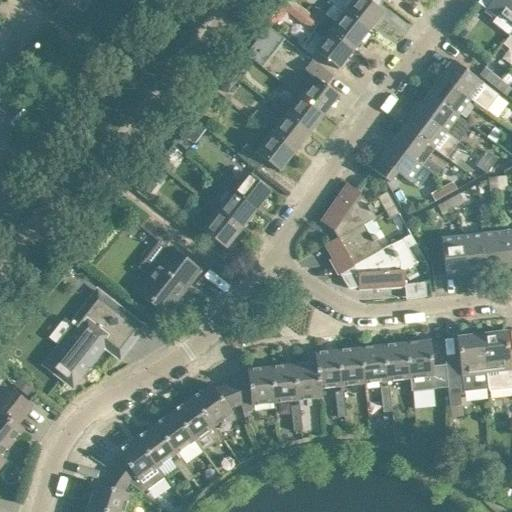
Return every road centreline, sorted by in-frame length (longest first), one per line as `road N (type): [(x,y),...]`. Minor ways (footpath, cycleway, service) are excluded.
road 1 (residential): [(274,251),(203,340),(98,399),(61,440),(36,511)]
road 2 (residential): [(461,0),(274,251)]
road 3 (residential): [(511,299),(369,316),(334,307),(274,251)]
